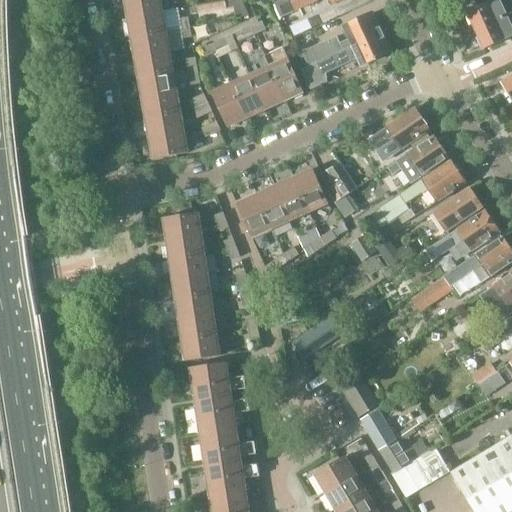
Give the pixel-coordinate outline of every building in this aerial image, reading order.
[(124,0),(128,18),(162,12),(160,0),(124,0)] [(240,0),(230,0),(232,8),(236,8),(238,19),(248,17),(240,0)] [(280,0),(274,3),(280,18),(295,11),(296,12),(321,0),(326,0),(329,6),(342,0),(280,0)] [(491,0),(467,11),(476,30),(511,13),(511,0),(502,5),(500,0),(491,0)] [(225,1),(189,7),(191,13),(198,12),(198,14),(226,9),(225,1)] [(166,32),(162,12),(128,18),(132,38),(166,32)] [(300,70),(302,70),(382,33),(373,13),(342,27),(348,40),(339,44),(336,36),(293,56),(300,70)] [(511,13),(476,30),(484,48),(484,49),(484,50),(511,36),(511,26),(511,25),(511,24),(511,13)] [(179,19),(181,29),(190,27),(188,18),(179,19)] [(262,21),(250,27),(254,35),(266,30),(262,21)] [(190,27),(181,29),(182,39),(192,37),(190,27)] [(239,42),(254,35),(250,27),(235,33),(239,42)] [(132,38),(135,58),(170,52),(166,32),(132,38)] [(382,33),(302,70),(311,90),(327,82),(326,73),(358,59),(361,67),(391,53),(382,33)] [(225,38),(213,44),(217,52),(229,47),(225,38)] [(217,52),(213,44),(201,49),(205,57),(217,52)] [(264,57),(269,67),(284,101),(304,92),(283,48),(264,57)] [(135,58),(139,78),(173,72),(170,52),(135,58)] [(186,59),(189,72),(198,71),(196,58),(186,59)] [(266,110),(284,101),(269,67),(250,76),(266,110)] [(198,71),(189,72),(191,85),(200,84),(198,71)] [(139,78),(143,98),(177,92),(173,72),(139,78)] [(247,118),(266,110),(250,76),(232,84),(247,118)] [(511,76),(501,82),(511,99),(511,76)] [(227,127),(247,118),(232,84),(212,93),(227,127)] [(143,98),(146,118),(181,112),(177,92),(143,98)] [(193,110),(208,103),(204,94),(189,101),(193,110)] [(208,103),(193,110),(197,119),(212,112),(208,103)] [(415,109),(408,113),(369,139),(376,151),(394,139),(401,149),(429,131),(415,109)] [(146,118),(150,138),(184,132),(181,112),(146,118)] [(206,138),(221,131),(217,122),(202,129),(206,138)] [(188,153),(184,132),(150,138),(154,159),(188,153)] [(426,133),(410,144),(414,150),(430,139),(426,133)] [(414,150),(369,181),(353,192),(357,198),(374,186),(375,187),(389,178),(388,177),(393,175),(396,179),(405,173),(402,168),(405,167),(405,161),(408,159),(421,177),(448,159),(434,137),(430,139),(414,150)] [(379,228),(397,217),(402,225),(415,216),(410,208),(408,209),(406,204),(428,189),(437,202),(465,183),(450,162),(400,197),(399,196),(378,211),(379,212),(372,217),(379,228)] [(335,203),(353,192),(369,181),(366,175),(354,184),(340,163),(321,175),(335,203)] [(313,169),(294,178),(309,212),(328,203),(313,169)] [(290,221),(309,212),(294,178),(275,187),(290,221)] [(275,187),(256,195),(272,229),(290,221),(275,187)] [(482,208),(469,189),(433,213),(446,232),(482,208)] [(252,238),(272,229),(256,195),(237,204),(252,238)] [(484,211),(431,248),(415,259),(422,268),(433,260),(433,262),(454,248),(461,259),(471,252),(499,233),(484,211)] [(220,231),(229,228),(223,212),(214,216),(220,231)] [(167,239),(202,234),(198,213),(164,218),(167,239)] [(331,231),(321,238),(326,246),(337,238),(331,231)] [(170,259),(205,254),(202,234),(167,239),(170,259)] [(375,253),(365,236),(351,244),(362,261),(375,253)] [(228,251),(237,247),(233,238),(224,242),(228,251)] [(326,246),(321,238),(310,245),(315,253),(326,246)] [(425,287),(410,299),(419,312),(452,289),(450,286),(481,265),(490,278),(511,262),(511,252),(502,238),(443,278),(442,276),(425,287)] [(392,244),(381,251),(393,269),(415,254),(406,242),(395,250),(392,244)] [(231,260),(240,257),(237,247),(228,251),(231,260)] [(294,247),(283,255),(288,262),(299,255),(294,247)] [(170,259),(173,280),(208,274),(205,254),(170,259)] [(288,262),(283,255),(272,262),(277,269),(288,262)] [(362,290),(379,279),(372,268),(355,280),(362,290)] [(236,275),(240,291),(249,289),(245,273),(236,275)] [(208,274),(173,280),(176,300),(211,294),(208,274)] [(511,274),(505,280),(468,306),(473,313),(499,295),(507,308),(511,304),(511,274)] [(253,305),(249,289),(240,291),(243,307),(253,305)] [(179,320),(214,315),(211,294),(176,300),(179,320)] [(182,340),(217,335),(214,315),(179,320),(182,340)] [(246,321),(248,330),(258,328),(256,318),(246,321)] [(332,329),(324,318),(307,330),(314,341),(332,329)] [(486,351),(498,343),(496,341),(507,333),(507,332),(511,327),(511,318),(479,341),(486,351)] [(260,338),(258,328),(248,330),(251,340),(260,338)] [(466,343),(479,335),(475,328),(462,336),(466,343)] [(186,361),(220,356),(217,335),(182,340),(186,361)] [(327,356),(340,347),(337,341),(330,347),(326,341),(319,345),(327,356)] [(285,348),(287,363),(288,371),(289,371),(302,369),(299,346),(285,348)] [(230,391),(246,389),(244,376),(229,379),(226,362),(191,368),(201,434),(236,429),(234,413),(250,411),(248,399),(232,401),(230,391)] [(472,376),(478,384),(497,372),(491,364),(472,376)] [(342,389),(359,417),(376,407),(359,379),(344,388),(342,389)] [(361,420),(379,451),(396,441),(378,410),(361,420)] [(211,499),(246,494),(244,479),(260,476),(258,464),(242,466),(240,456),(256,454),(254,442),(238,444),(236,429),(201,434),(211,499)] [(462,492),(511,461),(511,436),(451,474),(462,492)] [(421,441),(385,464),(392,475),(416,461),(428,452),(421,441)] [(369,467),(377,463),(372,454),(363,459),(369,467)] [(326,493),(356,475),(345,457),(315,475),(326,493)] [(392,475),(406,498),(430,483),(416,461),(392,475)] [(511,461),(462,492),(473,510),(511,485),(511,461)] [(377,463),(369,467),(374,476),(382,471),(377,463)] [(326,493),(337,510),(366,492),(356,475),(326,493)] [(511,485),(473,510),(474,511),(510,511),(511,511),(511,485)] [(389,502),(398,498),(393,489),(384,494),(389,502)] [(337,510),(337,511),(373,511),(377,510),(366,492),(337,510)] [(248,511),(246,494),(211,499),(212,511),(248,511)] [(398,498),(389,502),(395,511),(403,506),(398,498)]
